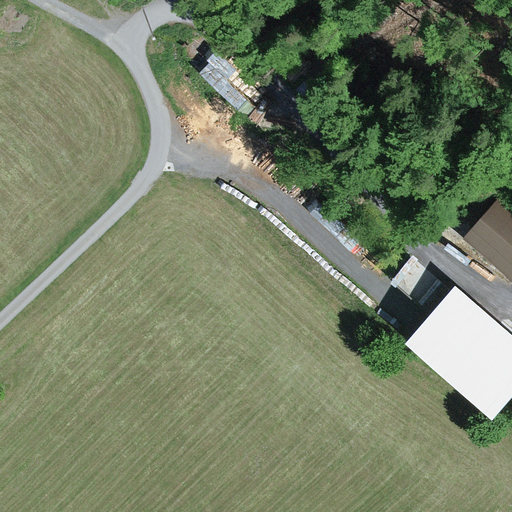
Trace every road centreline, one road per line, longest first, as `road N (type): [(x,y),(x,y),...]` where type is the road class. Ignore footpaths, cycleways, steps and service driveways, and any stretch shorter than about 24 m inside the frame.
road 1 (track): [(129,52),(135,31),(154,14),(182,10),(213,27),(432,253),(511,304)]
road 2 (unclassified): [(0,321),(138,189),(161,149),(159,116),(129,52),(39,0)]
road 3 (track): [(161,149),(237,170),(418,317)]
